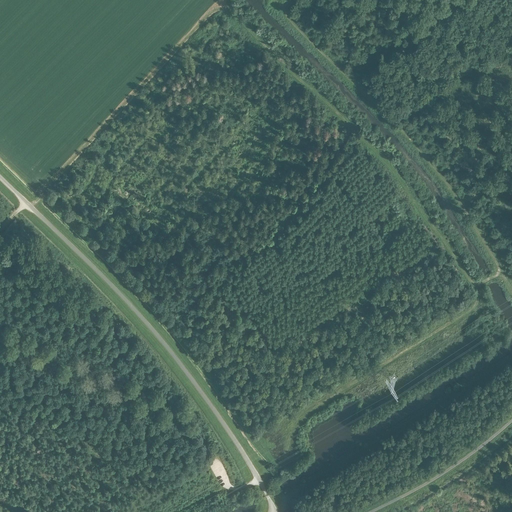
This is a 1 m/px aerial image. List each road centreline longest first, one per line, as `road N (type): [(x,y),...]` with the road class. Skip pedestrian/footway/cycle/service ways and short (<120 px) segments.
road 1 (unclassified): [(273,511),(238,446),(168,348),(0,177)]
road 2 (unknown): [(283,0),(287,17),(425,158),(511,291)]
road 3 (track): [(478,283),(476,303),(299,417),(279,469),(260,481)]
road 4 (track): [(31,207),(222,9)]
road 5 (unclassified): [(511,422),(452,469),(372,511)]
